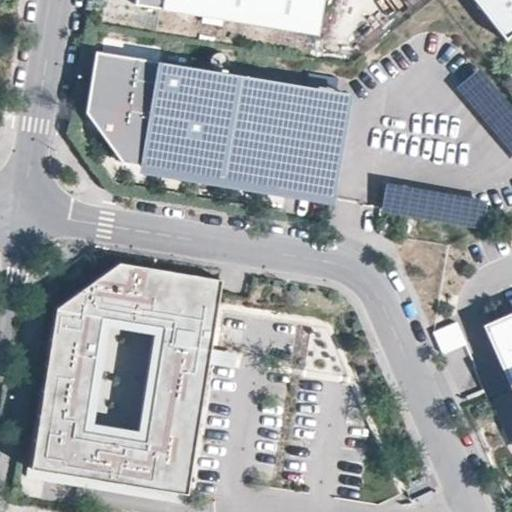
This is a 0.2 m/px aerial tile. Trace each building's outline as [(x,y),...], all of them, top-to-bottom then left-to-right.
[(317,34),(322,0),(135,0),(134,4),(317,34)] [(511,0),(473,0),(504,39),(511,33),(511,0)] [(277,188),(294,84),(94,51),(84,112),(121,163),(277,188)] [(511,106),(478,67),(456,87),(511,151),(511,106)] [(327,196),(344,92),(294,84),(277,188),(327,196)] [(486,200),(388,183),(383,211),(482,228),(486,200)] [(118,262),(55,307),(27,476),(184,503),(221,279),(118,262)] [(511,318),(491,328),(511,377),(511,318)] [(443,356),(467,347),(458,324),(434,333),(443,356)]
